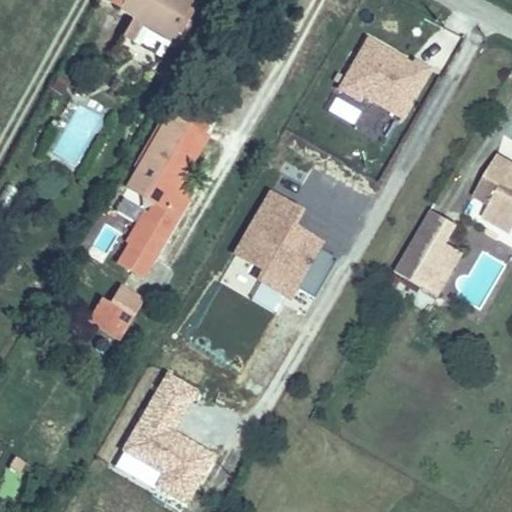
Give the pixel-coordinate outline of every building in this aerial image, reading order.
[(189,9),(172,0),(130,0),(121,18),(134,26),(116,57),(150,76),(189,9)] [(365,32),(336,86),(401,121),(430,67),(365,32)] [(188,99),(177,119),(212,138),(223,118),(188,99)] [(212,138),(177,119),(168,136),(167,135),(131,200),(155,213),(152,220),(158,223),(128,279),(147,288),(188,212),(178,206),(205,157),(203,156),(212,138)] [(510,174),(493,163),(469,203),(486,213),(511,228),(511,181),(507,179),(510,174)] [(266,187),(227,269),(310,307),(334,255),(320,248),(325,238),(293,223),(302,205),(266,187)] [(507,242),(511,232),(511,228),(486,213),(479,225),(507,242)] [(449,233),(424,218),(414,235),(439,250),(449,233)] [(439,250),(414,235),(411,239),(388,278),(414,294),(439,250)] [(455,259),(439,250),(414,294),(430,303),(455,259)] [(0,300),(25,305),(28,290),(0,285),(0,300)] [(135,314),(113,302),(93,336),(116,348),(135,314)] [(111,470),(187,507),(215,451),(175,431),(197,386),(161,368),(111,470)]
